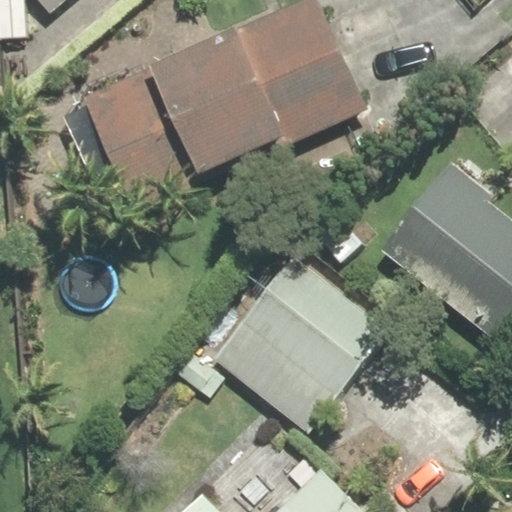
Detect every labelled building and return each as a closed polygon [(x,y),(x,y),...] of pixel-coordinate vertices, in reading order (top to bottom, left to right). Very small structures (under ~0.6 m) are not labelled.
[(48,0),(61,15),(80,0),(48,0)] [(332,0),(330,0),(102,101),(152,214),(383,113),(332,0)] [(511,339),(511,206),(466,168),(397,249),(509,343),(511,339)] [(308,258),(226,361),(323,437),(404,334),(308,258)] [(231,511),(218,498),(203,511),(376,511),(336,472),(295,511),(231,511)]
